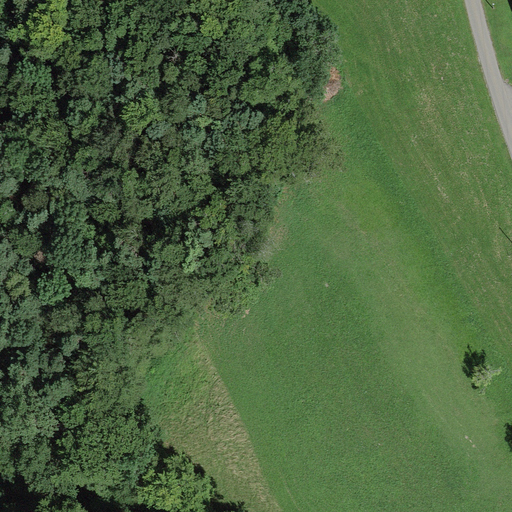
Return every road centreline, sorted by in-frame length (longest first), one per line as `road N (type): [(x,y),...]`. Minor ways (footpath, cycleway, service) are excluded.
road 1 (track): [(144,511),(0,399)]
road 2 (unclassified): [(475,0),(492,85),(511,129)]
